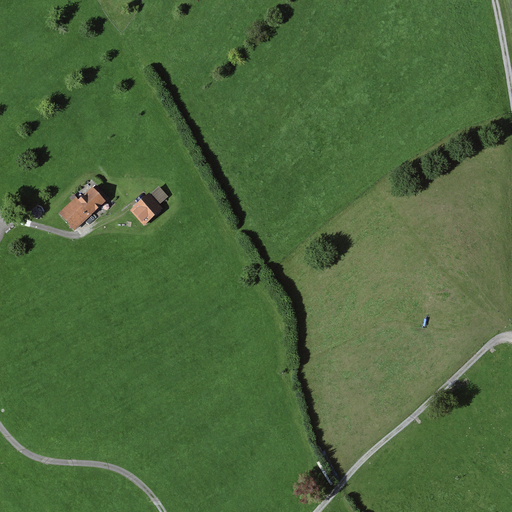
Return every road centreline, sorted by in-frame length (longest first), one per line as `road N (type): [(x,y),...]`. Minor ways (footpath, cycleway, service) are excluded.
road 1 (track): [(511,337),(475,357),(317,511)]
road 2 (track): [(162,511),(121,471),(36,457),(0,425)]
